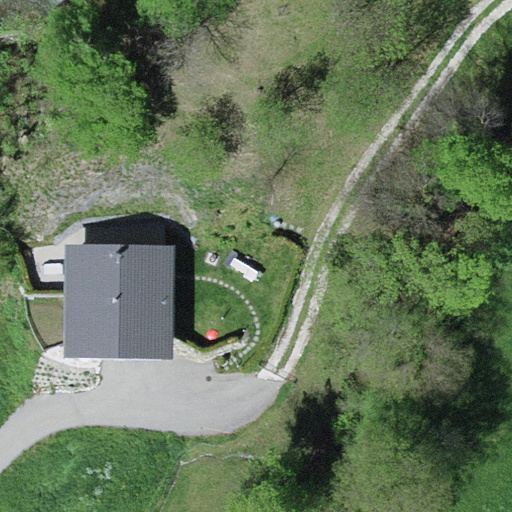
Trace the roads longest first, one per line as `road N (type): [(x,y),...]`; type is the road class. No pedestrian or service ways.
road 1 (track): [(266,396),(289,372),(361,202),(417,120),(511,19)]
road 2 (residential): [(0,485),(26,452),(67,425),(240,408),(266,396)]
